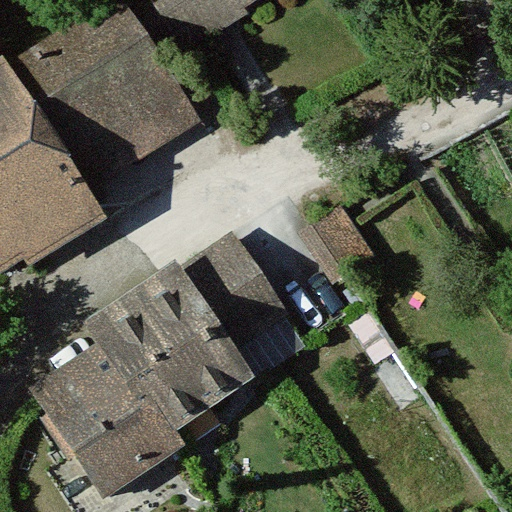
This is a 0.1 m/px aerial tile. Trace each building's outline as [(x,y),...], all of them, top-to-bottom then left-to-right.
[(168,67),(123,0),(119,0),(12,70),(89,198),(204,124),(168,67)] [(243,12),(235,0),(123,0),(168,67),(246,17),(243,12)] [(261,0),(235,0),(243,12),(261,0)] [(89,198),(12,70),(7,62),(0,65),(0,277),(25,261),(32,272),(106,224),(89,198)] [(343,208),(301,236),(334,287),(347,278),(376,259),(343,208)] [(149,400),(171,436),(255,378),(304,344),(235,241),(184,273),(91,332),(102,350),(138,408),(149,400)] [(138,408),(102,350),(37,394),(43,404),(107,499),(179,450),(171,436),(149,400),(138,408)]
